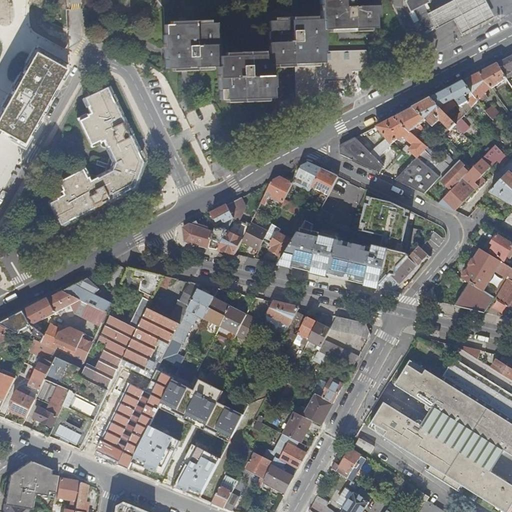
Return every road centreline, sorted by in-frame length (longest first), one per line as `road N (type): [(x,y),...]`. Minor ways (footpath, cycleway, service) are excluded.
road 1 (residential): [(301,143),(456,228),(457,238),(401,315)]
road 2 (residential): [(401,315),(190,263),(155,224)]
road 3 (secondary): [(301,143),(511,34)]
road 4 (residential): [(401,315),(290,511)]
road 5 (residential): [(91,53),(131,78),(195,205)]
road 6 (residential): [(91,53),(0,213)]
road 7 (secondary): [(1,307),(155,224)]
road 8 (secondary): [(195,205),(301,143)]
